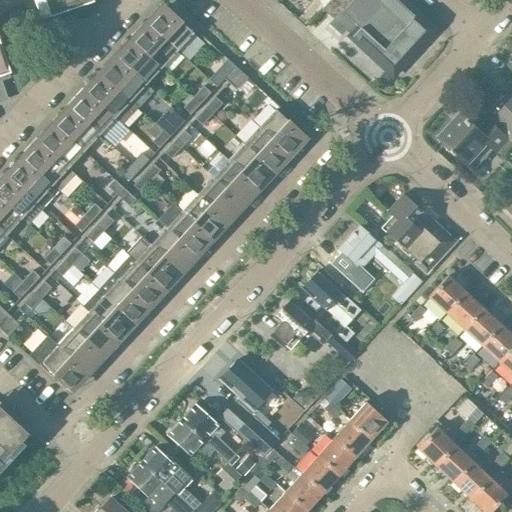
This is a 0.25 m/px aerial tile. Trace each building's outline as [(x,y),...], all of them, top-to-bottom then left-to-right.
[(43,0),(49,16),(93,1),(92,0),(43,0)] [(400,0),(328,0),(320,8),(332,19),(328,24),(341,35),(345,31),(392,74),(401,64),(403,66),(409,59),(407,57),(433,30),(400,0)] [(164,6),(148,24),(177,50),(196,29),(182,17),(181,18),(182,18),(180,20),(164,6)] [(148,24),(133,40),(161,67),(177,50),(148,24)] [(133,40),(117,57),(146,83),(161,67),(133,40)] [(0,42),(0,75),(10,72),(0,42)] [(117,57),(102,74),(138,108),(154,91),(146,83),(117,57)] [(224,77),(235,66),(227,59),(217,70),(224,77)] [(246,76),(239,70),(228,81),(236,88),(246,76)] [(102,74),(86,91),(115,117),(123,124),(138,108),(102,74)] [(193,96),(200,103),(210,92),(203,85),(193,96)] [(86,91),(71,107),(99,134),(115,117),(86,91)] [(486,112),(511,136),(511,95),(510,97),(505,92),(486,112)] [(190,114),(200,103),(193,96),(183,107),(190,114)] [(205,107),(212,114),(222,103),(215,96),(205,107)] [(259,126),(287,152),(304,135),(288,121),(290,119),(291,119),(292,118),(278,106),(259,126)] [(71,107),(55,124),(84,150),(99,134),(71,107)] [(184,120),(170,107),(161,116),(168,123),(162,129),(169,136),(184,120)] [(202,124),(212,114),(205,107),(195,118),(202,124)] [(501,155),(511,143),(511,136),(486,112),(475,124),(461,111),(439,134),(454,148),(453,149),(472,167),(491,146),(501,155)] [(55,124),(40,141),(68,167),(84,150),(55,124)] [(259,126),(244,143),(272,169),(287,152),(259,126)] [(159,147),(169,136),(162,129),(152,140),(159,147)] [(174,140),(181,147),(191,136),(184,129),(174,140)] [(171,158),(181,147),(174,140),(164,151),(171,158)] [(40,141),(24,158),(60,191),(75,174),(68,168),(68,167),(40,141)] [(244,143),(228,160),(256,186),(272,169),(244,143)] [(131,163),(138,170),(148,159),(141,152),(131,163)] [(24,158),(9,174),(37,201),(36,202),(42,207),(58,190),(59,192),(60,191),(24,158)] [(228,160),(213,176),(241,203),(256,186),(228,160)] [(128,180),(138,170),(131,163),(121,174),(128,180)] [(143,174),(150,180),(160,169),(153,163),(143,174)] [(9,174),(0,183),(0,197),(22,217),(36,202),(37,201),(9,174)] [(140,191),(150,180),(143,174),(133,184),(140,191)] [(213,176),(197,193),(225,219),(241,203),(213,176)] [(107,186),(118,196),(125,188),(114,178),(107,186)] [(125,188),(118,196),(129,206),(136,198),(125,188)] [(197,193),(182,210),(210,236),(225,219),(197,193)] [(383,232),(397,245),(414,227),(409,223),(420,211),(401,194),(379,218),(389,226),(383,232)] [(0,197),(0,228),(6,234),(22,217),(0,197)] [(94,203),(84,213),(92,220),(102,209),(94,203)] [(182,210),(166,226),(195,253),(210,236),(182,210)] [(92,220),(84,213),(74,224),(82,231),(92,220)] [(106,213),(96,224),(103,231),(113,220),(106,213)] [(422,218),(414,227),(397,245),(423,268),(448,241),(422,218)] [(103,231),(96,224),(86,235),(93,242),(103,231)] [(358,224),(335,249),(359,271),(372,257),(382,246),(358,224)] [(166,226),(151,243),(179,270),(195,253),(166,226)] [(163,286),(179,270),(151,243),(142,235),(126,252),(129,254),(163,286)] [(63,236),(53,247),(61,254),(71,243),(63,236)] [(382,246),(372,257),(402,284),(411,292),(421,282),(411,273),(412,272),(388,250),(388,251),(382,246)] [(61,254),(53,247),(43,258),(51,264),(61,254)] [(75,247),(65,258),(72,264),(82,253),(75,247)] [(148,303),(163,286),(129,254),(113,271),(148,303)] [(72,264),(65,258),(55,268),(62,275),(72,264)] [(32,269),(22,280),(30,287),(40,276),(32,269)] [(304,284),(301,287),(325,309),(332,302),(350,319),(359,309),(316,270),(310,277),(307,277),(304,281),(304,284)] [(132,320),(148,303),(113,271),(98,288),(132,320)] [(427,297),(445,314),(465,292),(447,276),(427,297)] [(30,287),(22,280),(12,291),(20,298),(30,287)] [(44,280),(34,291),(41,298),(51,287),(44,280)] [(117,337),(132,320),(98,288),(83,305),(117,337)] [(41,298),(34,291),(24,302),(31,309),(41,298)] [(445,314),(463,331),(483,309),(465,292),(445,314)] [(346,342),(324,322),(324,323),(316,316),(312,320),(289,299),(273,318),(279,323),(269,335),(283,347),(293,335),(297,339),(307,329),(322,343),(325,340),(349,361),(357,354),(345,343),(346,342)] [(101,353),(117,337),(83,305),(82,306),(88,311),(73,327),(101,353)] [(419,306),(409,316),(406,313),(398,322),(405,328),(412,320),(415,323),(425,312),(419,306)] [(463,331),(480,347),(500,325),(483,309),(463,331)] [(324,322),(346,342),(353,333),(333,314),(324,322)] [(10,317),(0,327),(0,328),(7,335),(18,323),(10,317)] [(437,322),(427,334),(433,339),(443,327),(437,322)] [(480,347),(498,363),(511,347),(511,335),(500,325),(480,347)] [(73,327),(58,344),(86,370),(101,353),(73,327)] [(47,334),(28,355),(39,364),(52,377),(53,376),(52,375),(54,373),(63,381),(60,384),(69,392),(71,389),(70,388),(86,370),(58,344),(47,334)] [(455,338),(445,349),(451,355),(462,343),(455,338)] [(511,347),(498,363),(511,376),(511,347)] [(464,367),(454,378),(458,382),(479,360),(472,354),(462,366),(464,367)] [(270,388),(237,358),(219,377),(238,395),(219,416),(262,455),(278,437),(267,427),(271,423),(253,407),(270,388)] [(490,371),(469,394),(476,400),(497,377),(490,371)] [(339,379),(323,397),(324,398),(333,406),(349,389),(345,385),(339,379)] [(511,390),(508,387),(504,392),(498,398),(505,404),(511,395),(511,390)] [(324,398),(318,405),(334,419),(340,412),(333,406),(324,398)] [(364,402),(348,420),(370,440),(386,421),(364,402)] [(194,404),(181,419),(213,449),(227,463),(235,454),(218,438),(224,431),(217,425),(194,404)] [(0,464),(28,434),(0,408),(0,464)] [(482,414),(476,408),(455,431),(462,436),(482,414)] [(308,417),(303,423),(307,426),(306,427),(319,437),(324,429),(308,417)] [(213,449),(181,419),(166,434),(189,455),(195,448),(205,457),(213,449)] [(348,420),(332,438),(354,458),(370,440),(348,420)] [(416,449),(434,466),(453,445),(436,428),(416,449)] [(484,435),(473,447),(480,453),(491,442),(484,435)] [(297,437),(291,444),(302,455),(309,448),(297,437)] [(332,438),(316,456),(338,475),(354,458),(332,438)] [(434,466),(451,483),(471,462),(453,445),(434,466)] [(155,447),(141,462),(194,511),(210,511),(223,499),(213,490),(201,503),(181,485),(189,476),(156,446),(155,447)] [(292,466),(271,448),(264,456),(255,466),(261,471),(271,459),(287,472),(292,466)] [(501,452),(491,463),(497,469),(508,458),(501,452)] [(316,456),(300,474),(322,493),(338,475),(316,456)] [(248,471),(254,465),(246,458),(235,470),(242,477),(248,471)] [(194,511),(141,462),(127,477),(149,497),(141,505),(147,511),(155,511),(164,503),(173,511),(194,511)] [(451,483),(468,499),(488,478),(471,462),(451,483)] [(226,463),(214,476),(230,490),(241,477),(226,463)] [(261,471),(255,466),(254,465),(248,471),(254,476),(255,476),(259,480),(270,490),(276,484),(261,471)] [(300,474),(284,492),(306,511),(322,493),(300,474)] [(254,476),(243,487),(244,488),(248,492),(254,486),(259,480),(255,476),(254,476)] [(488,478),(468,499),(481,511),(490,511),(506,496),(488,478)] [(254,486),(248,492),(260,502),(265,495),(254,486)] [(244,488),(233,499),(239,504),(243,499),(254,508),(260,502),(248,492),(244,488)] [(284,492),(269,509),(271,511),(305,511),(306,511),(284,492)] [(96,511),(143,511),(141,509),(138,511),(124,511),(110,498),(96,511)]
